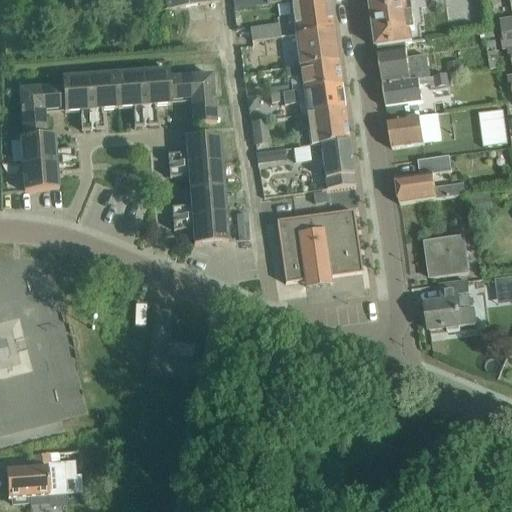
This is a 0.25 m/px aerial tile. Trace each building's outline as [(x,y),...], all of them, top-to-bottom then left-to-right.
[(166,0),(168,11),(218,3),(217,0),(166,0)] [(251,0),(250,0),(236,2),(237,10),(253,7),(251,0)] [(326,0),(302,0),(290,2),(292,16),(286,17),(287,24),(293,23),(294,37),(331,32),(326,0)] [(408,15),(405,0),(379,0),(370,1),(377,48),(412,44),(410,31),(414,31),(412,14),(408,15)] [(445,0),(446,23),(476,22),(475,0),(445,0)] [(511,19),(500,21),(503,36),(500,36),(502,51),(508,50),(509,58),(511,57),(511,19)] [(251,43),(280,39),(278,26),(249,30),(251,43)] [(336,62),(331,32),(294,37),(299,67),(336,62)] [(406,50),(378,54),(383,86),(429,79),(426,57),(414,59),(414,60),(408,61),(406,50)] [(336,62),(299,67),(283,70),(284,79),(300,76),(302,91),(303,93),(339,87),(336,62)] [(460,63),(446,65),(448,76),(461,73),(460,63)] [(168,79),(169,79),(168,71),(141,74),(144,108),(171,106),(170,100),(168,79)] [(141,74),(114,76),(117,110),(144,108),(141,74)] [(117,110),(114,76),(88,78),(90,112),(117,110)] [(211,76),(169,79),(168,79),(170,100),(189,98),(192,126),(215,125),(211,76)] [(437,78),(383,86),(388,123),(410,119),(408,106),(421,104),(419,86),(434,84),(435,89),(448,87),(446,77),(437,78)] [(90,112),(88,78),(60,80),(61,88),(62,108),(63,114),(90,112)] [(343,111),(339,87),(303,93),(302,91),(287,94),(268,96),(270,106),(303,101),(306,116),(343,111)] [(62,108),(61,88),(18,91),(22,140),(45,138),(45,137),(43,109),(62,108)] [(343,111),(306,116),(309,141),(310,148),(320,146),(347,143),(343,111)] [(156,119),(155,112),(144,113),(144,120),(156,119)] [(144,120),(144,113),(132,114),(132,121),(144,120)] [(503,113),(480,116),(483,149),(507,146),(503,113)] [(90,117),(91,124),(103,123),(102,116),(90,117)] [(410,119),(388,123),(391,151),(423,147),(423,145),(441,142),(438,116),(420,118),(410,119)] [(79,125),(91,124),(90,117),(79,118),(79,125)] [(156,119),(144,120),(145,128),(157,127),(156,119)] [(145,128),(144,120),(132,121),(133,128),(145,128)] [(103,123),(91,124),(91,132),(103,131),(103,123)] [(249,125),(253,146),(267,144),(264,123),(249,125)] [(91,132),(91,124),(79,125),(80,133),(91,132)] [(188,166),(221,164),(219,136),(186,139),(188,166)] [(45,138),(22,140),(19,140),(21,167),(55,164),(53,137),(45,137),(45,138)] [(354,186),(347,143),(320,146),(326,189),(354,186)] [(74,150),(66,151),(67,164),(75,164),(74,150)] [(67,164),(66,151),(58,151),(59,165),(67,164)] [(277,162),(275,152),(254,156),(256,165),(277,162)] [(167,168),(174,167),(173,155),(166,156),(167,168)] [(173,155),(174,167),(182,166),(180,155),(173,155)] [(419,177),(396,181),(399,207),(465,197),(463,185),(435,189),(433,175),(451,173),(449,158),(417,163),(419,177)] [(57,191),(55,164),(21,167),(23,194),(57,191)] [(68,174),(67,164),(59,165),(60,175),(68,174)] [(75,174),(75,164),(67,164),(68,174),(75,174)] [(223,190),(221,164),(188,166),(190,193),(223,190)] [(182,166),(174,167),(175,179),(183,178),(182,166)] [(175,179),(174,167),(167,168),(168,179),(175,179)] [(223,190),(190,193),(192,219),(225,216),(223,190)] [(325,194),(313,196),(314,206),(326,204),(325,194)] [(487,196),(472,198),(474,214),(490,212),(487,196)] [(186,220),(185,208),(178,209),(179,220),(186,220)] [(179,220),(178,209),(170,209),(171,221),(179,220)] [(349,214),(274,225),(283,285),(301,282),(303,292),(329,287),(328,279),(359,275),(349,214)] [(225,216),(192,219),(194,246),(227,244),(225,216)] [(180,232),(179,220),(171,221),(173,233),(180,232)] [(186,220),(179,220),(180,232),(187,231),(186,220)] [(430,280),(468,275),(463,240),(426,245),(430,280)] [(472,326),(467,283),(440,286),(442,303),(425,306),(428,331),(447,329),(448,332),(460,331),(459,328),(472,326)] [(135,307),(134,327),(140,327),(144,327),(145,308),(135,307)] [(0,323),(0,355),(5,377),(31,371),(19,320),(0,323)] [(32,470),(4,472),(7,502),(11,502),(12,507),(26,506),(25,500),(48,498),(64,497),(63,477),(75,476),(74,468),(82,468),(80,453),(43,456),(31,457),(32,470)]
